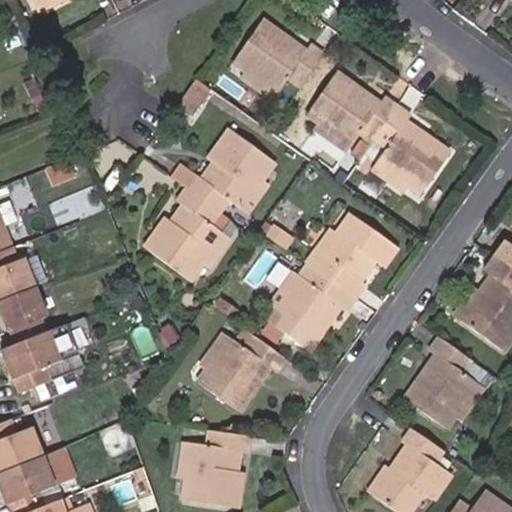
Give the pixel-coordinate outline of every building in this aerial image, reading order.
[(52,0),(34,0),(28,4),(31,11),(52,0)] [(293,90),(315,58),(298,44),(294,50),(251,21),(222,61),(264,91),(276,76),(293,90)] [(369,144),(394,107),(378,96),(372,104),(329,74),(300,112),(313,121),(344,143),(352,131),(369,144)] [(193,116),(207,88),(193,80),(178,108),(193,116)] [(407,115),(394,107),(369,144),(379,151),(370,163),(406,189),(417,197),(447,156),(402,122),(407,115)] [(344,143),(313,121),(307,130),(337,152),(344,143)] [(190,170),(180,184),(214,209),(224,195),(236,205),(258,176),(271,158),(225,126),(203,153),(209,158),(196,176),(190,170)] [(401,198),(406,189),(370,163),(363,171),(401,198)] [(264,181),(258,176),(236,205),(243,210),(264,181)] [(214,209),(180,184),(172,197),(178,201),(166,217),(161,213),(139,243),(183,276),(195,259),(218,229),(206,220),(214,209)] [(318,269),(352,294),(361,283),(356,279),(372,258),(378,264),(393,242),(348,212),(334,229),(317,251),(327,259),(318,269)] [(317,251),(334,229),(325,224),(309,246),(317,251)] [(218,229),(195,259),(203,265),(225,235),(218,229)] [(500,235),(491,251),(511,266),(511,236),(509,241),(500,235)] [(511,266),(491,251),(483,263),(490,269),(478,286),(458,314),(502,346),(511,332),(511,266)] [(0,297),(26,288),(14,258),(4,261),(0,252),(0,297)] [(341,309),(352,294),(318,269),(305,260),(293,276),(270,308),(262,320),(304,350),(337,306),(341,309)] [(265,304),(270,308),(293,276),(288,273),(265,304)] [(458,314),(478,286),(470,280),(449,309),(458,314)] [(34,333),(28,318),(36,315),(26,288),(0,297),(0,339),(3,345),(34,333)] [(198,362),(205,368),(228,335),(221,331),(198,362)] [(39,381),(34,366),(48,361),(37,332),(34,333),(3,345),(0,346),(0,362),(0,363),(0,379),(5,378),(11,392),(39,381)] [(284,355),(252,332),(241,344),(228,335),(205,368),(195,382),(236,410),(269,364),(276,369),(284,355)] [(467,354),(435,332),(428,344),(433,348),(402,394),(441,421),(449,409),(472,376),(459,367),(467,354)] [(472,376),(449,409),(458,416),(481,382),(472,376)] [(3,416),(0,417),(0,469),(35,456),(25,428),(11,433),(3,416)] [(441,447),(408,425),(400,436),(407,441),(389,465),(370,492),(400,511),(403,511),(420,488),(429,495),(448,469),(433,459),(441,447)] [(246,438),(208,432),(206,447),(188,444),(183,481),(180,502),(234,510),(240,472),(233,471),(236,452),(244,453),(246,438)] [(183,481),(188,444),(182,443),(176,480),(183,481)] [(6,511),(26,511),(39,507),(34,492),(47,486),(35,456),(0,469),(0,486),(2,491),(0,491),(0,505),(3,505),(6,511)] [(370,492),(389,465),(382,460),(363,487),(370,492)] [(460,495),(447,511),(511,511),(511,504),(483,485),(471,503),(460,495)]
